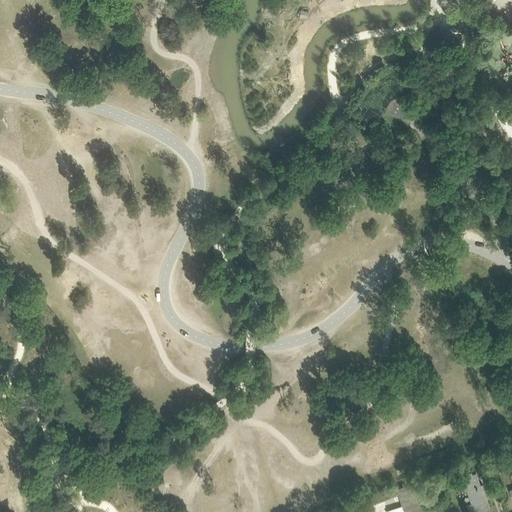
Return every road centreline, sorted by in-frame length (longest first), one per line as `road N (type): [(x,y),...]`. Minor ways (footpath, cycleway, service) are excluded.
road 1 (track): [(0,162),(37,208),(48,241),(140,308),(174,373),(216,393),(236,416),(265,426),(303,459),(316,458),(333,426),(369,401),(383,378),(392,306),(369,283)]
road 2 (track): [(191,159),(196,69),(154,45),(160,0)]
